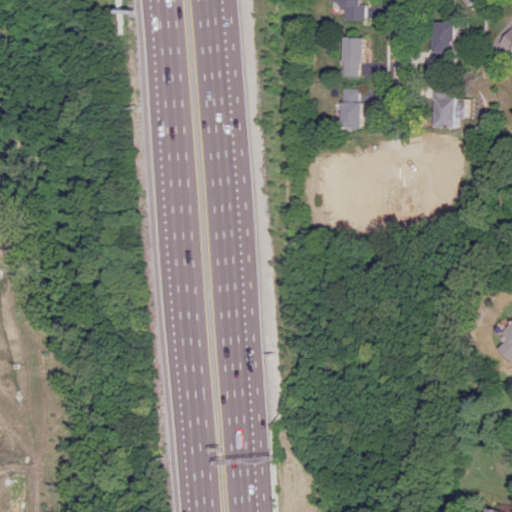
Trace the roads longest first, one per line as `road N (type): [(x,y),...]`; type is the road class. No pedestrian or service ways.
road 1 (motorway): [(163,0),(209,511)]
road 2 (motorway): [(246,511),(200,0)]
road 3 (residential): [(396,131),(405,0)]
